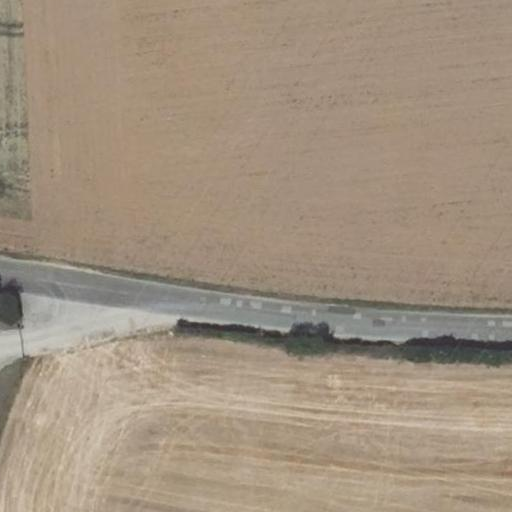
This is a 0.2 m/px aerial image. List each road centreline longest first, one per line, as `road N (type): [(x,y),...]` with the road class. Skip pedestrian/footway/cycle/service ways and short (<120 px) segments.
road 1 (unclassified): [(0,272),(271,314),(511,327)]
road 2 (track): [(0,501),(57,283)]
